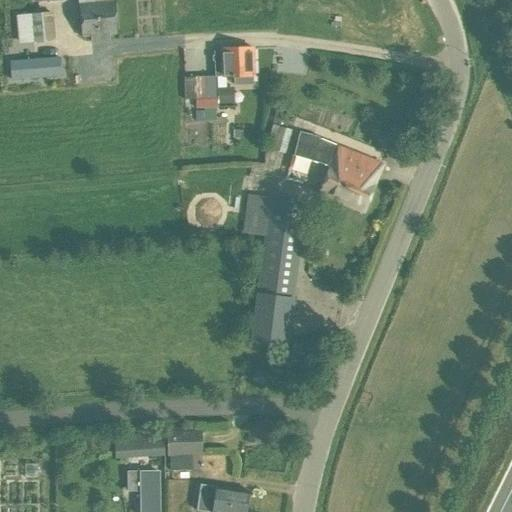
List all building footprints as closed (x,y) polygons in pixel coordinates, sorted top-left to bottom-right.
[(114,0),(77,0),(81,38),(89,38),(90,42),(110,41),(109,35),(118,35),(114,0)] [(55,40),(53,12),(28,14),(31,42),(55,40)] [(213,77),(184,78),(184,101),(188,101),(188,110),(217,109),(217,105),(233,105),(233,89),(225,89),(224,77),(254,76),(252,46),(221,48),(221,51),(212,52),(213,77)] [(46,53),(15,56),(17,79),(48,76),(46,53)] [(299,132),(293,156),(328,168),(317,197),(363,215),(384,163),(319,139),(320,137),(299,132)] [(184,205),(193,224),(213,214),(203,195),(184,205)] [(269,199),(264,236),(250,343),(286,348),(293,299),(289,298),(301,203),(269,199)] [(256,372),(252,381),(261,384),(265,375),(256,372)] [(247,427),(246,442),(264,443),(265,428),(247,427)] [(163,432),(113,436),(115,458),(164,454),(163,432)] [(200,432),(166,433),(167,457),(201,455),(200,432)] [(180,460),(163,463),(165,473),(182,471),(180,460)] [(160,511),(160,471),(140,471),(132,471),(128,471),(128,488),(128,492),(136,491),(138,491),(139,491),(139,511),(160,511)] [(200,482),(195,511),(203,511),(245,511),(249,489),(200,482)]
